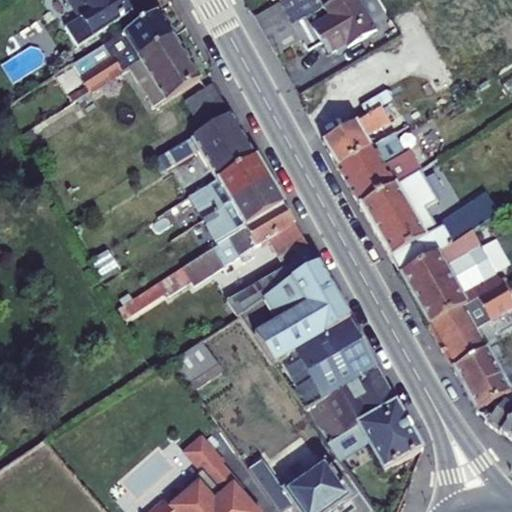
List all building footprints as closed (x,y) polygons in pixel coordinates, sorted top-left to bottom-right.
[(130,15),(120,0),(115,0),(112,2),(110,0),(64,0),(78,21),(64,30),(77,49),(130,15)] [(292,25),(296,32),(302,43),(305,50),(320,43),(327,56),(335,51),(337,55),(376,33),(359,2),(359,0),(337,0),(325,7),(331,21),(313,30),(306,17),(292,25)] [(379,0),(377,0),(366,4),(371,21),(385,17),(379,0)] [(281,5),(254,21),(262,36),(289,20),(281,5)] [(171,39),(156,14),(94,54),(72,68),(79,80),(88,74),(97,89),(107,83),(102,75),(110,70),(114,78),(127,70),(138,63),(137,61),(171,39)] [(289,20),(262,36),(268,47),(296,32),(292,25),(289,20)] [(296,32),(268,47),(275,59),(302,43),(296,32)] [(198,83),(171,39),(137,61),(138,63),(147,75),(135,82),(153,111),(198,83)] [(72,68),(94,54),(89,45),(67,60),(72,68)] [(147,75),(138,63),(127,70),(135,82),(147,75)] [(107,83),(114,78),(110,70),(102,75),(107,83)] [(88,74),(79,80),(88,95),(97,89),(88,74)] [(230,119),(212,87),(184,104),(203,134),(230,119)] [(360,107),(381,95),(380,92),(359,105),(360,107)] [(93,103),(88,95),(76,103),(81,110),(93,103)] [(388,107),(381,95),(360,107),(367,118),(382,110),(388,107)] [(393,118),(388,107),(382,110),(387,120),(393,118)] [(367,118),(323,143),(337,169),(369,150),(362,139),(389,124),(387,120),(382,110),(367,118)] [(230,119),(203,134),(159,160),(165,171),(197,152),(203,161),(216,183),(255,160),(230,119)] [(406,128),(401,121),(390,128),(394,135),(406,128)] [(406,128),(394,135),(386,140),(393,153),(415,140),(407,127),(406,128)] [(30,132),(18,140),(25,154),(39,147),(30,132)] [(369,150),(337,169),(358,207),(395,186),(420,172),(409,153),(381,169),(369,150)] [(268,183),(255,160),(216,183),(204,191),(189,200),(203,224),(268,183)] [(216,183),(203,161),(189,169),(204,191),(216,183)] [(282,207),(268,183),(203,224),(217,248),(252,225),(282,207)] [(395,186),(358,207),(400,277),(471,235),(500,216),(486,196),(440,227),(441,230),(437,232),(425,210),(438,202),(430,188),(404,203),(395,186)] [(197,227),(203,224),(189,200),(183,204),(197,227)] [(303,242),(282,207),(252,225),(217,248),(212,252),(182,271),(193,288),(238,260),(241,265),(253,259),(249,253),(266,242),(276,257),(303,242)] [(217,248),(203,224),(197,227),(212,252),(217,248)] [(471,235),(400,277),(429,328),(502,287),(496,276),(471,290),(470,287),(457,294),(444,269),(480,249),(471,235)] [(312,257),(303,242),(276,257),(286,272),(312,257)] [(496,276),(480,249),(444,269),(457,294),(470,287),(471,290),(496,276)] [(120,273),(108,255),(90,266),(102,284),(120,273)] [(317,267),(312,257),(286,272),(280,275),(258,287),(225,305),(237,321),(284,288),(317,267)] [(395,405),(317,267),(284,288),(237,321),(303,413),(325,400),(339,422),(362,409),(369,420),(395,405)] [(258,287),(280,275),(276,268),(254,280),(258,287)] [(160,285),(167,297),(170,300),(186,290),(176,275),(160,285)] [(160,285),(119,312),(126,323),(167,297),(160,285)] [(127,300),(119,287),(108,294),(116,307),(127,300)] [(502,287),(429,328),(476,415),(482,410),(490,418),(504,402),(510,394),(486,350),(483,351),(473,333),(511,311),(511,307),(506,295),(502,287)] [(511,290),(506,295),(511,307),(511,311),(473,333),(483,351),(486,350),(511,334),(511,290)] [(221,375),(200,345),(176,361),(198,391),(221,375)] [(422,452),(395,405),(369,420),(362,409),(339,422),(325,400),(303,413),(327,446),(358,429),(367,444),(384,474),(422,452)] [(490,418),(485,424),(511,444),(511,407),(504,402),(490,418)] [(482,410),(476,415),(485,424),(490,418),(482,410)] [(358,429),(327,446),(336,458),(338,461),(367,444),(358,429)] [(252,511),(237,495),(241,491),(218,468),(220,465),(198,442),(181,457),(197,474),(180,491),(185,496),(168,511),(166,511),(162,506),(155,511),(252,511)] [(261,462),(247,472),(276,511),(289,511),(293,509),(295,511),(334,511),(349,502),(324,466),(285,493),(261,462)]
